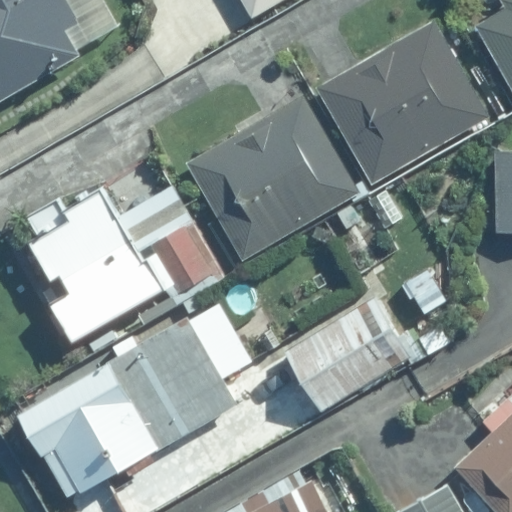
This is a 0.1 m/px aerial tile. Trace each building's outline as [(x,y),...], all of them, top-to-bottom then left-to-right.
[(0,0),(0,91),(78,45),(64,16),(74,10),(69,0),(0,0)] [(215,32),(196,0),(147,0),(118,17),(149,70),(215,32)] [(249,0),(258,13),(279,0),(249,0)] [(511,0),(499,0),(477,12),(511,75),(511,0)] [(490,111),(433,13),(315,81),(371,179),(490,111)] [(364,188),(309,88),(190,154),(245,254),(364,188)] [(511,226),(511,147),(500,148),(504,227),(511,226)] [(78,334),(167,276),(150,251),(147,253),(102,183),(68,204),(62,195),(35,212),(45,229),(34,236),(58,272),(44,281),(78,334)] [(208,267),(181,220),(148,239),(175,286),(208,267)] [(314,419),(422,355),(385,292),(277,355),(314,419)] [(148,447),(265,382),(217,297),(14,410),(63,497),(101,475),(106,483),(154,457),(148,447)] [(496,420),(457,456),(508,511),(511,511),(511,389),(488,412),(496,420)] [(468,511),(447,473),(391,505),(394,511),(468,511)] [(333,511),(316,477),(247,511),(333,511)]
